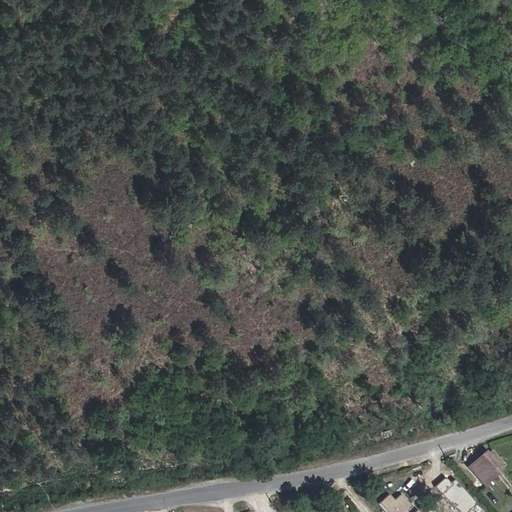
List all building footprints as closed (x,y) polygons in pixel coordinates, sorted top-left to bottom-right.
[(500,468),(507,477),(511,472),(511,471),(498,456),(493,461),(497,466),(500,468)] [(493,461),(488,465),(502,481),(507,477),(500,468),(497,466),(493,461)] [(491,492),(502,481),(488,465),(485,463),(473,473),(491,492)] [(452,479),(450,482),(444,476),(434,486),(459,511),(463,511),(474,501),(452,479)] [(379,502),(387,511),(416,511),(400,494),(394,499),(389,493),(379,502)]
